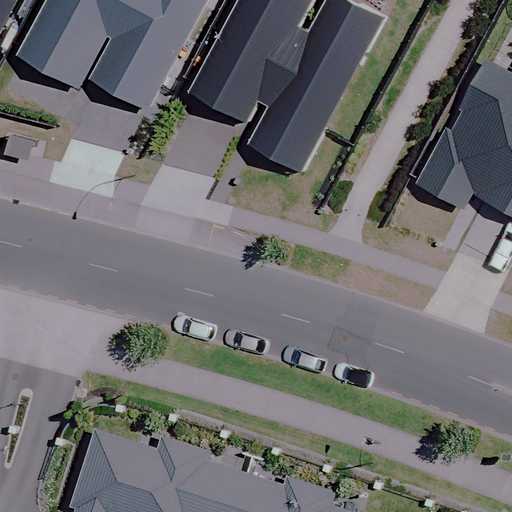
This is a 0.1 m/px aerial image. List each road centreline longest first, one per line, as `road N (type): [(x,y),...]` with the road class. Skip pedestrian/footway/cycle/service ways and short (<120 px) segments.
road 1 (tertiary): [(511,394),(302,320),(59,257)]
road 2 (residential): [(0,488),(59,257)]
